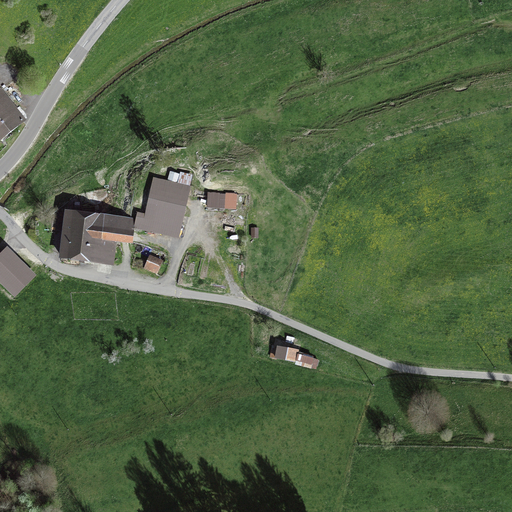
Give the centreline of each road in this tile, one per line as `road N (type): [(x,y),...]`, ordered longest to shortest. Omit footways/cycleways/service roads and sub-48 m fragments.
road 1 (unclassified): [(0,213),(47,261),(78,274),(246,305),(393,368),(511,380)]
road 2 (tertiary): [(121,0),(0,168)]
